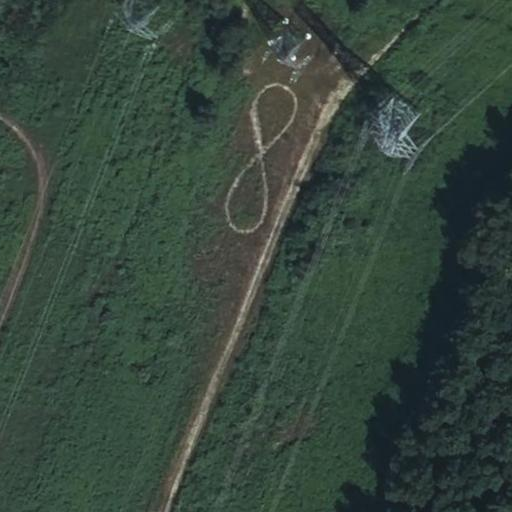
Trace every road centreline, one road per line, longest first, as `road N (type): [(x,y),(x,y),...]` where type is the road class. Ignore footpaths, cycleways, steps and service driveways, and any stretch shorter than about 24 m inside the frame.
road 1 (track): [(168,511),(329,114),(424,0)]
road 2 (track): [(0,318),(46,184),(26,133),(0,120)]
